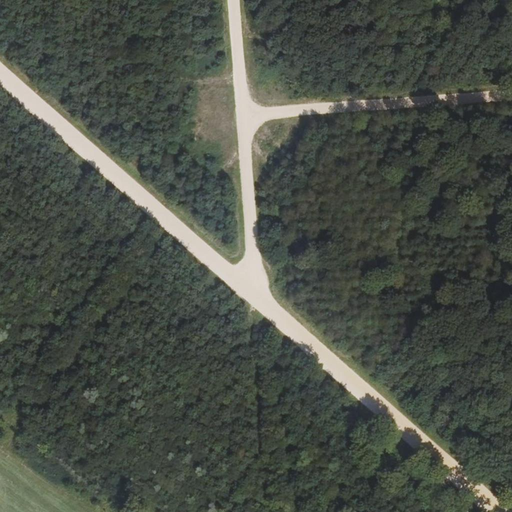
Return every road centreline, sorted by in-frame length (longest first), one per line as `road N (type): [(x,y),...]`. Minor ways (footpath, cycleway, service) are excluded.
road 1 (track): [(497,511),(0,72)]
road 2 (track): [(234,0),(251,292)]
road 3 (track): [(511,94),(243,116)]
